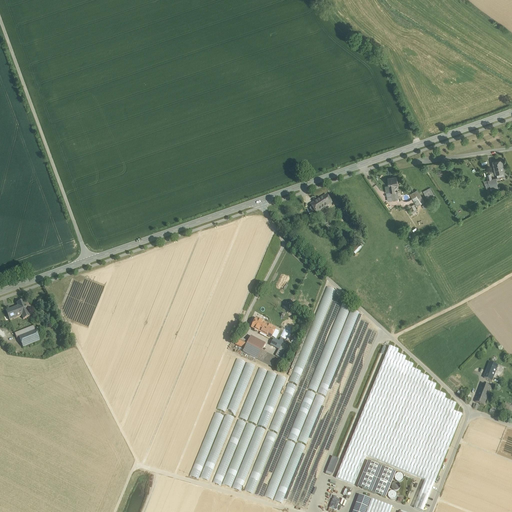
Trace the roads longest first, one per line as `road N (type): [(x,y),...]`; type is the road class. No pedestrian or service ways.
road 1 (unclassified): [(257,201),(286,242),(469,410),(432,511)]
road 2 (tertiary): [(0,292),(257,201)]
road 3 (tertiary): [(257,201),(511,111)]
road 4 (track): [(0,16),(88,260)]
road 5 (track): [(419,144),(386,71),(334,23),(323,0)]
